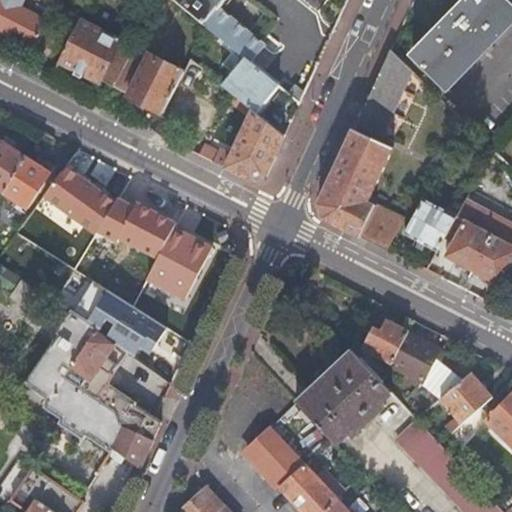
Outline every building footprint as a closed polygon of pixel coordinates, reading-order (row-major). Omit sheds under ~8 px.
[(0,0),(0,32),(31,49),(46,20),(19,6),(22,0),(0,0)] [(173,0),(243,57),(250,62),(264,46),(218,7),(223,0),(173,0)] [(418,79),(439,99),(511,24),(511,8),(503,0),(464,0),(411,55),(427,71),(418,79)] [(99,79),(114,87),(127,60),(132,50),(118,43),(119,41),(116,40),(118,37),(116,36),(114,39),(78,20),(57,61),(97,82),(99,79)] [(354,125),(380,137),(410,72),(388,50),(354,125)] [(127,60),(114,87),(128,94),(127,96),(162,114),(166,106),(184,72),(149,54),(142,67),(127,60)] [(276,104),(286,92),(250,62),(243,57),(222,84),(253,110),(255,111),(256,111),(259,113),(270,100),(267,97),(268,97),(276,104)] [(184,72),(197,79),(203,69),(191,59),(184,72)] [(287,93),(299,103),(304,93),(293,86),(287,93)] [(250,181),(265,177),(284,135),(255,111),(253,110),(230,154),(218,147),(216,151),(176,129),(184,116),(166,106),(162,114),(152,132),(250,181)] [(317,205),(321,219),(387,252),(404,221),(367,203),(391,148),(351,130),(317,205)] [(0,142),(0,189),(2,191),(26,157),(1,141),(0,142)] [(2,191),(27,208),(50,173),(26,157),(2,191)] [(421,199),(402,234),(436,251),(455,217),(421,199)] [(0,235),(0,239),(7,244),(20,225),(12,219),(0,235)] [(446,256),(472,271),(495,233),(486,227),(484,232),(467,221),(465,225),(460,222),(453,234),(457,237),(446,256)] [(472,271),(497,287),(511,262),(511,248),(501,242),(504,238),(495,233),(472,271)] [(38,287),(30,282),(28,286),(21,281),(11,295),(33,309),(42,296),(35,291),(38,287)] [(112,448),(140,469),(146,455),(169,403),(138,389),(138,388),(108,374),(98,366),(115,343),(95,329),(97,325),(73,310),(70,311),(68,313),(66,315),(64,317),(62,319),(60,322),(59,324),(58,327),(58,331),(58,333),(25,382),(48,399),(43,407),(60,419),(57,423),(80,440),(84,435),(109,453),(112,448)] [(392,363),(408,333),(386,323),(379,337),(372,333),(364,348),(392,363)] [(439,349),(408,333),(392,363),(391,365),(401,370),(399,374),(404,376),(403,377),(417,385),(401,402),(414,416),(416,418),(417,419),(440,399),(463,379),(440,361),(435,357),(439,349)] [(445,352),(439,349),(435,357),(440,361),(445,352)] [(303,395),(297,401),(336,443),(342,437),(347,432),(351,436),(385,404),(382,400),(391,391),(352,350),(303,395)] [(387,373),(361,359),(382,382),(387,373)] [(493,398),(470,373),(463,379),(440,399),(462,424),(493,398)] [(511,394),(487,423),(511,444),(511,394)] [(396,436),(401,442),(421,423),(417,419),(416,418),(396,436)] [(466,511),(503,511),(499,507),(439,443),(421,423),(401,442),(466,511)] [(248,450),(281,486),(303,466),(270,430),(248,450)] [(281,486),(305,511),(321,511),(335,500),(315,478),(303,466),(281,486)] [(28,511),(78,511),(85,502),(34,467),(11,500),(29,511),(28,511)] [(315,478),(335,500),(343,492),(323,471),(315,478)] [(180,511),(219,511),(202,493),(180,511)] [(321,511),(346,511),(335,500),(321,511)]
